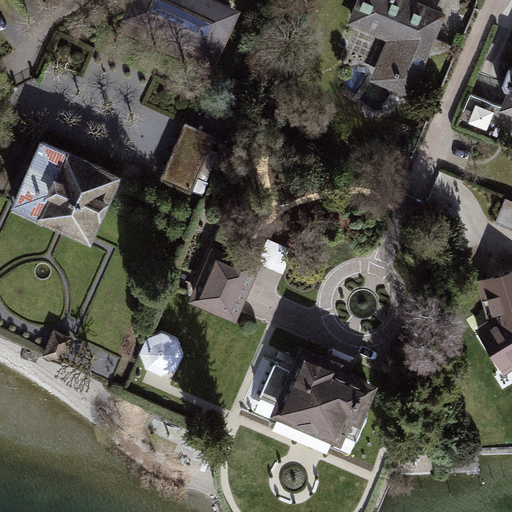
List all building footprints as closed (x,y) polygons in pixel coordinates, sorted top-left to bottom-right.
[(240,9),(218,0),(138,0),(128,23),(216,62),(240,9)] [(445,6),(428,0),(356,0),(347,26),(381,39),(366,78),(412,95),(445,6)] [(511,42),(488,102),(511,112),(511,42)] [(477,100),(471,121),(490,126),(496,106),(477,100)] [(217,141),(183,127),(160,183),(193,197),(217,141)] [(122,168),(43,133),(12,204),(91,238),(122,168)] [(259,258),(215,240),(189,301),(234,319),(259,258)] [(511,268),(481,275),(500,376),(511,373),(511,268)] [(150,338),(146,342),(142,349),(141,357),(141,361),(144,368),(148,373),(155,378),(162,380),(167,380),(174,377),(179,374),(184,368),(187,361),(187,353),(182,343),(176,338),(165,334),(157,335),(150,338)] [(371,373),(293,345),(269,408),(347,436),(371,373)]
